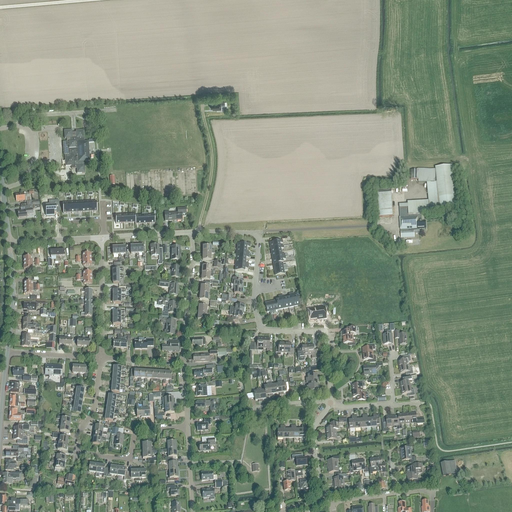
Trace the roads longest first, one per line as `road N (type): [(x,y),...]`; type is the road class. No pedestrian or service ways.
road 1 (residential): [(329,402),(325,332),(259,329),(258,232)]
road 2 (residential): [(187,426),(142,429),(128,458),(85,456),(80,434),(101,358)]
road 3 (residential): [(183,363),(190,232)]
road 4 (track): [(197,232),(212,162),(202,110)]
road 5 (residential): [(101,358),(101,237)]
